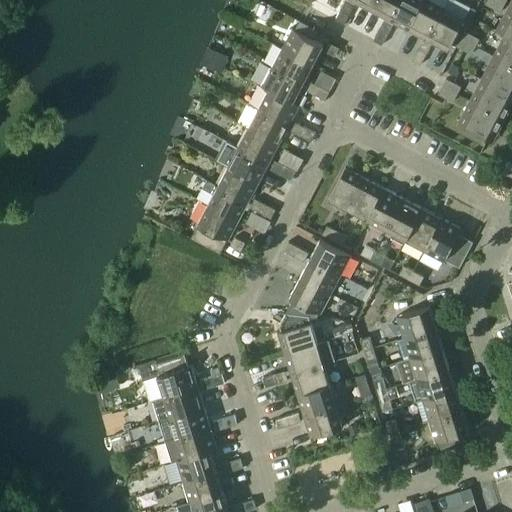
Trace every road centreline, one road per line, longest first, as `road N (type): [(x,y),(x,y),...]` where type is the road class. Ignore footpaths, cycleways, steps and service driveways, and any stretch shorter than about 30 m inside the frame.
road 1 (residential): [(281,511),(227,334),(336,124)]
road 2 (residential): [(511,433),(473,312),(511,226)]
road 3 (residential): [(511,215),(336,124)]
road 4 (residential): [(331,511),(511,455)]
